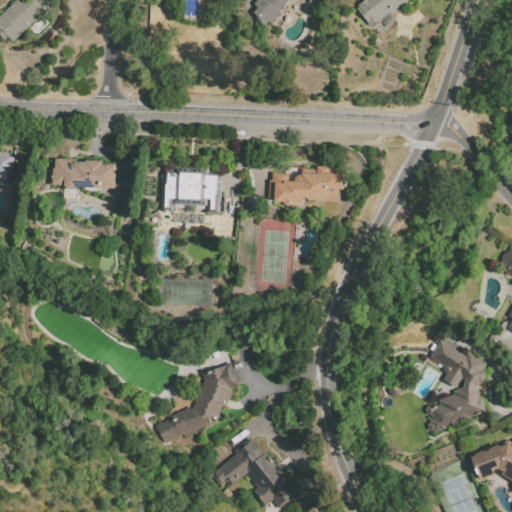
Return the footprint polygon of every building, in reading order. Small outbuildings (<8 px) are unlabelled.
[(14,0),(0,13),(0,29),(11,41),(44,9),(46,0),(14,0)] [(286,0),(278,10),(280,12),(270,22),(268,20),(264,25),(255,16),(255,15),(252,11),(256,6),(252,3),(255,0),(286,0)] [(406,0),(361,0),(354,6),(370,27),(406,0)] [(0,150),(14,155),(7,179),(0,176),(0,150)] [(53,158),(53,167),(51,168),(50,184),(62,185),(62,186),(99,187),(113,188),(113,183),(111,183),(112,164),(100,164),(100,160),(83,159),(83,161),(74,161),(74,159),(53,158)] [(270,171),(287,172),(287,180),(292,180),(293,177),(297,174),(300,174),(300,168),(315,168),(315,165),(327,166),(327,168),(337,168),(337,175),(342,176),(345,180),(345,187),(340,190),(338,190),(338,200),(306,199),(304,197),(301,197),(301,201),(297,205),(283,205),(280,201),(273,200),(273,197),(269,197),(266,195),(267,179),(270,179),(270,171)] [(160,169),(221,172),(219,214),(204,213),(204,205),(172,203),(171,211),(158,210),(160,169)] [(511,273),(497,265),(509,245),(511,247),(511,331),(505,327),(511,317),(507,314),(511,305),(511,273)] [(428,356),(439,339),(463,356),(466,352),(485,363),(479,370),(484,373),(480,382),(477,383),(476,389),(477,396),(481,396),(483,405),(483,409),(432,432),(428,431),(426,423),(431,419),(430,414),(425,412),(424,409),(428,405),(432,405),(436,406),(439,405),(437,400),(453,394),(452,391),(461,387),(465,380),(460,378),(455,388),(443,380),(449,368),(428,356)] [(154,424),(163,443),(216,422),(229,387),(238,384),(229,361),(200,373),(203,380),(191,407),(154,424)] [(232,449),(248,437),(261,453),(264,451),(286,479),(282,481),(287,486),(297,478),(313,498),(299,509),(290,499),(278,508),(270,500),(264,505),(251,490),(255,486),(244,474),(229,487),(214,469),(235,452),(232,449)] [(478,480),(468,454),(507,439),(511,442),(511,480),(502,475),(502,470),(497,468),(492,469),(493,476),(478,480)]
